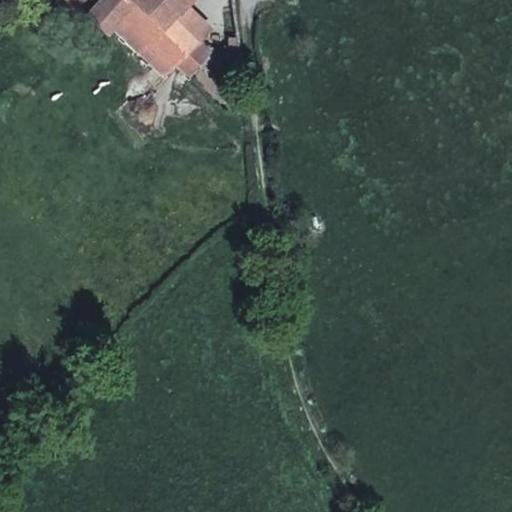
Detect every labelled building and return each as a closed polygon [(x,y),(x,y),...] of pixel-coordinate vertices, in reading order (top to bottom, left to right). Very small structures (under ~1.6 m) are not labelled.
[(96,0),(66,0),(83,15),(96,0)] [(110,25),(132,1),(130,0),(96,0),(83,15),(103,33),(110,25)] [(183,4),(187,0),(130,0),(132,1),(159,28),(160,26),(173,15),(183,4)] [(186,51),(160,26),(159,28),(132,1),(110,25),(162,75),(175,63),(186,51)] [(208,28),(183,4),(173,15),(160,26),(186,51),(196,39),(208,28)] [(240,50),(238,38),(227,38),(228,48),(240,50)] [(188,75),(209,51),(196,39),(186,51),(175,63),(188,75)]
